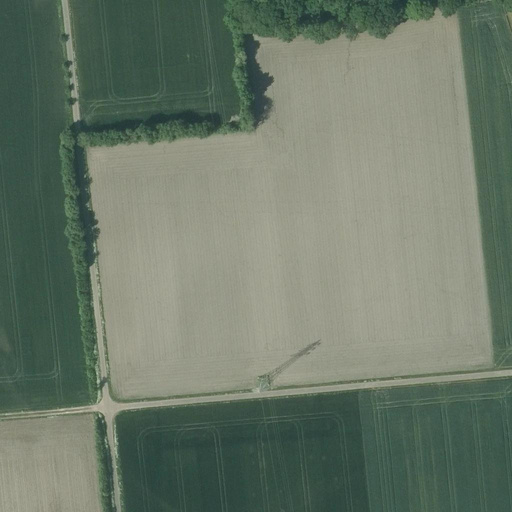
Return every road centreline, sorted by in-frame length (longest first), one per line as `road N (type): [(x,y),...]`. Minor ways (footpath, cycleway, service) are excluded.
road 1 (unclassified): [(65,0),(108,410)]
road 2 (unclassified): [(108,410),(511,375)]
